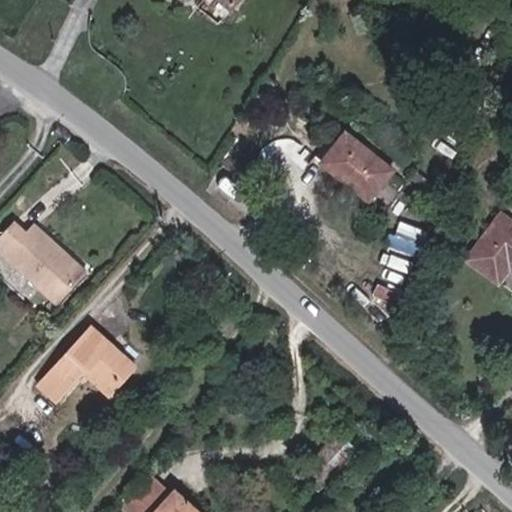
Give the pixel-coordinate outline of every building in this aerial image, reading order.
[(366,112),(339,144),(362,165),(372,153),(397,176),(416,155),(366,112)] [(362,165),(387,186),(397,176),(372,153),(362,165)] [(457,175),(444,164),(424,186),(437,199),(457,175)] [(61,231),(66,225),(44,206),(36,215),(22,203),(4,223),(65,279),(88,255),(61,231)] [(511,208),(488,239),(511,258),(511,208)] [(61,231),(88,255),(93,249),(66,225),(61,231)] [(116,388),(140,362),(95,324),(43,382),(61,399),(94,367),(116,388)] [(204,511),(180,489),(160,511),(204,511)]
